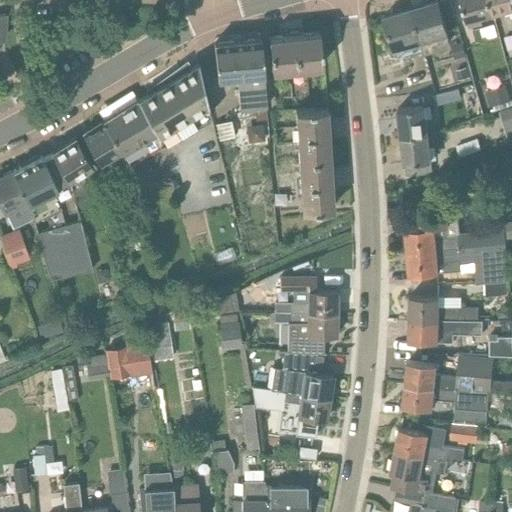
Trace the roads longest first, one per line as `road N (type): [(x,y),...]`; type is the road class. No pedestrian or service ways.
road 1 (residential): [(344,0),(364,148),(370,286),(343,511)]
road 2 (tertiary): [(0,135),(218,16)]
